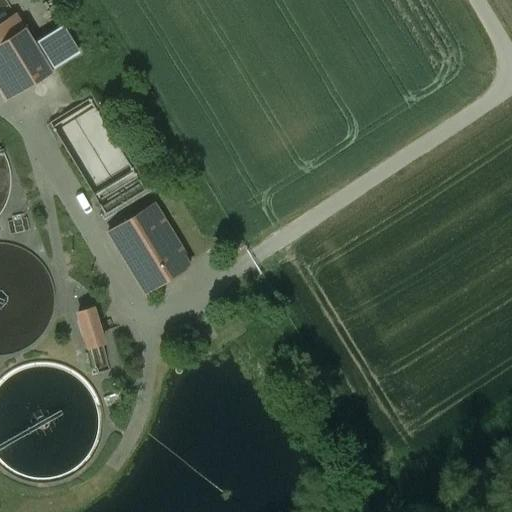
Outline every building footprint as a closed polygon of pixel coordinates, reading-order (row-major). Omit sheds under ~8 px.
[(14,15),(0,23),(0,91),(4,98),(20,89),(48,72),(14,15)] [(152,204),(107,232),(144,293),(190,265),(152,204)] [(25,217),(6,221),(8,234),(28,230),(25,217)] [(101,342),(90,308),(76,312),(87,347),(88,346),(94,367),(88,369),(90,375),(108,370),(100,342),(101,342)] [(124,389),(102,397),(105,406),(127,398),(124,389)]
